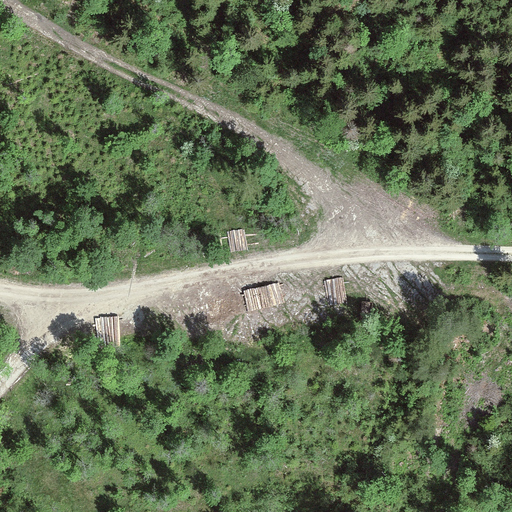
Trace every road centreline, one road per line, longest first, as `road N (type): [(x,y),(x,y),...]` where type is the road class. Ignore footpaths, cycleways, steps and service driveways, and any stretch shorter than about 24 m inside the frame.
road 1 (track): [(0,290),(58,302),(338,253),(511,253)]
road 2 (track): [(446,249),(258,133),(0,0)]
